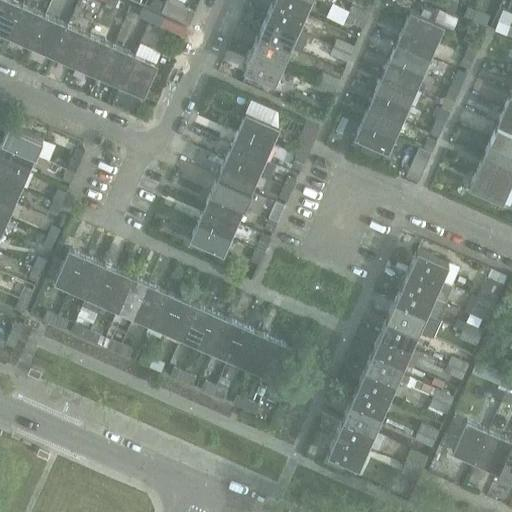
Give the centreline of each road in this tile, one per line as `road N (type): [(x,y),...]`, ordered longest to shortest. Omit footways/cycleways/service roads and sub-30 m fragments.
road 1 (residential): [(0,81),(159,145),(225,0)]
road 2 (residential): [(511,251),(360,184),(328,258)]
road 3 (unclassified): [(197,493),(0,406)]
